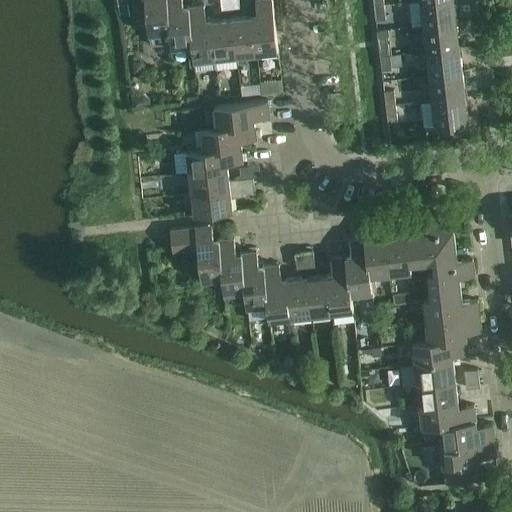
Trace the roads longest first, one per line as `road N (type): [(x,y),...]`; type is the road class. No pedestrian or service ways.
road 1 (residential): [(511,407),(482,166)]
road 2 (residential): [(311,150),(369,177),(482,166)]
road 3 (residential): [(311,150),(292,0)]
